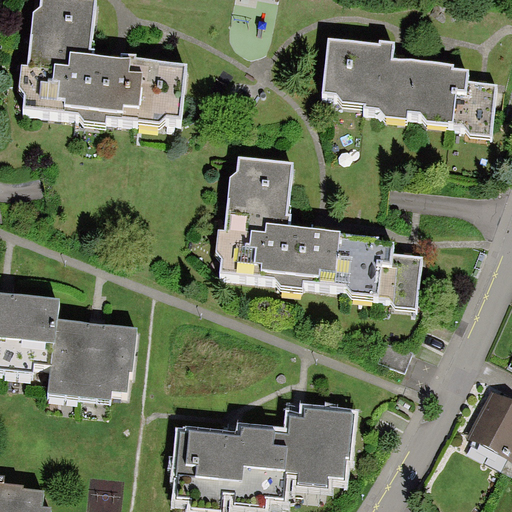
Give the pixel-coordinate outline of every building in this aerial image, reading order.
[(97,8),(42,4),(40,16),(34,21),(28,75),(21,74),(18,96),(25,104),(23,119),(77,124),(85,133),(107,135),(108,129),(160,134),(167,126),(181,127),(187,74),(135,68),(135,64),(121,63),(121,67),(117,67),(94,65),(94,58),(90,58),(97,8)] [(378,52),(327,47),(320,101),(333,102),(341,110),(363,111),(362,117),(376,117),(381,125),(406,127),(407,119),(419,121),(426,130),(461,133),(468,143),(491,146),(495,92),(484,92),(465,90),(467,77),(450,76),(451,73),(391,67),(392,50),(378,49),(378,52)] [(289,170),(236,165),(235,180),(228,186),(222,237),(213,236),(211,257),(218,265),(217,278),(271,283),(280,295),(298,297),(299,289),(342,294),(350,302),(386,306),(393,316),(413,317),(418,266),(409,265),(389,263),(390,252),(375,251),(376,243),(321,238),(283,235),(289,170)] [(4,302),(0,301),(0,378),(33,382),(34,371),(51,373),(56,326),(58,308),(4,302)] [(96,330),(56,326),(51,373),(48,400),(112,406),(113,398),(127,399),(129,379),(134,379),(139,335),(96,330)] [(511,404),(492,394),(469,438),(490,449),(484,461),(511,476),(511,404)] [(233,444),(183,440),(179,506),(192,507),(191,511),(224,511),(226,498),(237,499),(235,511),(267,511),(268,506),(286,507),(287,481),(300,482),(299,492),(329,494),(330,484),(347,485),(348,467),(353,467),(356,420),(306,416),(306,425),(299,424),(292,424),(291,439),(243,436),(242,444),(233,444)] [(0,511),(39,511),(41,497),(21,494),(22,490),(0,488),(0,511)]
